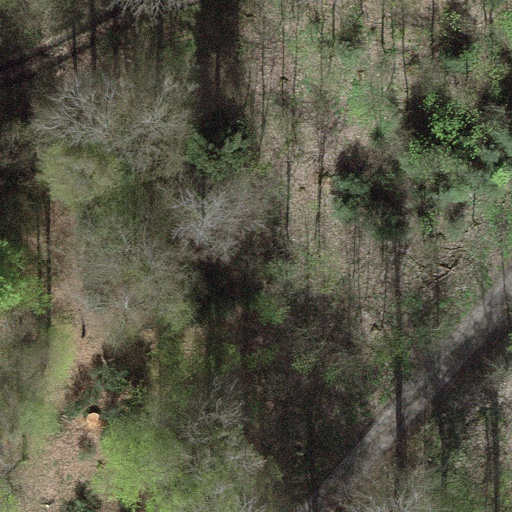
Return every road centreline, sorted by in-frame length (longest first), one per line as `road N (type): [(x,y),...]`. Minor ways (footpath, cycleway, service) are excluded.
road 1 (track): [(324,511),(511,296)]
road 2 (track): [(157,0),(0,71)]
